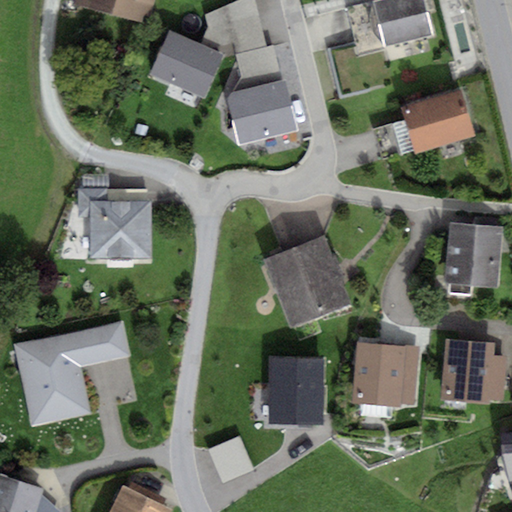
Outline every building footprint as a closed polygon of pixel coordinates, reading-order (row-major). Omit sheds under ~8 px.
[(75,0),(74,3),(139,19),(141,13),(149,15),(152,0),(75,0)] [(255,0),(238,0),(204,15),(212,45),(233,40),(229,23),(259,17),(255,0)] [(384,46),(373,0),(346,7),(355,43),(358,57),(367,55),(376,90),(393,86),(384,46)] [(373,0),(384,46),(432,35),(423,0),(373,0)] [(229,23),(233,40),(236,53),(265,46),(259,17),(229,23)] [(223,55),(169,31),(150,73),(204,97),(223,55)] [(355,43),(330,49),(341,98),(376,90),(367,55),(358,57),(355,43)] [(241,77),(230,93),(280,81),(272,45),(265,46),(236,53),(241,77)] [(295,131),(283,80),(280,81),(230,93),(228,100),(238,144),(295,131)] [(460,90),(401,108),(405,119),(414,150),(415,153),(474,135),(460,90)] [(414,150),(405,119),(373,128),(382,159),(414,150)] [(152,197),(88,197),(88,267),(152,267),(152,197)] [(502,227),(450,223),(446,279),(450,279),(449,293),(471,295),(472,283),(498,285),(502,227)] [(325,237),(264,260),(290,326),(350,302),(325,237)] [(122,321),(14,346),(32,426),(90,413),(80,367),(129,355),(122,321)] [(494,343),(446,338),(439,399),(489,404),(490,398),(503,399),(507,357),(492,355),(494,343)] [(420,346),(355,340),(349,403),(400,408),(400,401),(415,403),(420,346)] [(326,359),(269,357),(267,423),(324,425),(326,359)] [(511,430),(500,430),(501,456),(507,486),(511,494),(511,430)] [(240,440),(213,456),(232,489),(259,473),(240,440)] [(43,489),(0,474),(0,511),(35,511),(42,494),(43,489)] [(163,511),(123,493),(114,511),(163,511)] [(58,511),(42,494),(35,511),(58,511)]
